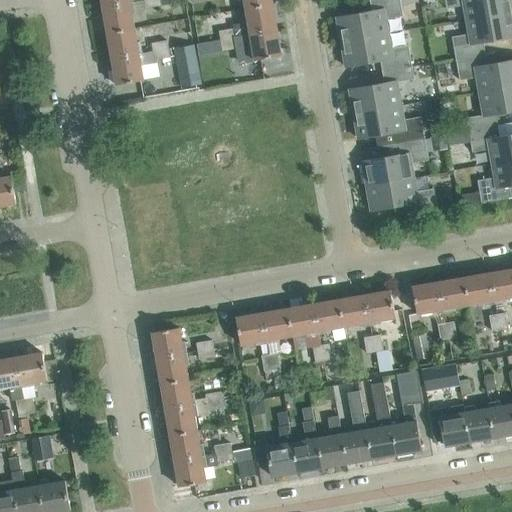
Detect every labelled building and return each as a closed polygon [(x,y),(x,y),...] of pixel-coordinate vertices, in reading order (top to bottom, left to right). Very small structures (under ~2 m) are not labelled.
[(272,0),(244,0),(246,8),(273,4),(272,0)] [(336,17),(340,42),(389,33),(386,19),(403,16),(400,0),(369,0),(372,11),(336,17)] [(463,1),(466,19),(511,10),(511,0),(445,0),(446,4),(463,1)] [(134,14),(132,3),(132,2),(103,7),(107,33),(135,28),(132,14),(134,14)] [(219,30),(219,34),(220,39),(277,29),(273,4),(246,8),(248,22),(246,23),(233,25),(234,28),(219,30)] [(511,35),(511,10),(466,19),(469,34),(452,36),(453,42),(456,58),(485,53),(483,41),(511,35)] [(137,42),(135,28),(107,33),(112,59),(141,54),(141,53),(139,42),(137,42)] [(277,29),(220,39),(222,47),(237,45),(240,63),(282,55),(277,29)] [(391,47),(389,33),(340,42),(345,66),(380,60),(382,71),(412,66),(408,44),(391,47)] [(169,49),(168,40),(151,43),(153,50),(153,52),(169,49)] [(194,46),(175,49),(182,87),(201,84),(194,46)] [(141,65),(143,65),(156,63),(155,59),(170,57),(169,49),(153,52),(153,50),(141,53),(141,54),(112,59),(117,85),(144,80),(141,65)] [(511,59),(487,64),(485,53),(456,58),(460,79),(476,77),(479,91),(511,85),(511,59)] [(414,79),(412,66),(382,71),(384,83),(349,89),(353,114),(402,105),(398,82),(414,79)] [(511,110),(511,85),(479,91),(482,111),(466,114),(469,130),(498,125),(496,113),(511,110)] [(404,119),(402,105),(353,114),(357,138),(393,132),(395,143),(425,138),(421,116),(404,119)] [(498,125),(469,130),(471,141),(473,153),(489,150),(492,163),(511,159),(511,134),(500,136),(498,125)] [(471,141),(469,130),(447,134),(449,144),(471,141)] [(448,148),(445,134),(431,137),(434,151),(448,148)] [(428,160),(425,138),(395,143),(397,155),(362,161),(366,185),(414,177),(412,163),(428,160)] [(511,184),(511,159),(492,163),(494,177),(478,180),(480,191),(481,202),(511,197),(509,185),(511,184)] [(0,206),(16,203),(11,176),(0,178),(0,206)] [(417,191),(414,177),(366,185),(370,210),(406,204),(408,216),(437,210),(433,188),(417,191)] [(458,195),(460,206),(481,202),(480,191),(458,195)] [(511,296),(511,268),(490,273),(495,302),(496,302),(507,300),(506,298),(511,296)] [(464,277),(469,304),(483,302),(483,304),(495,302),(490,273),(464,277)] [(464,277),(438,282),(443,311),(444,311),(456,309),(455,307),(469,304),(464,277)] [(443,311),(438,282),(413,286),(417,313),(432,311),(432,313),(443,311)] [(391,290),(365,294),(370,324),(382,322),(382,320),(396,317),(391,290)] [(370,324),(365,294),(339,299),(344,326),(358,324),(360,338),(364,337),(367,353),(375,351),(372,335),(370,324)] [(344,326),(339,299),(314,304),(319,333),(331,331),(330,329),(344,326)] [(319,333),(314,304),(288,308),(293,335),(307,333),(307,335),(319,333)] [(293,335),(288,308),(262,313),(267,342),(280,340),(279,338),(293,335)] [(506,312),(497,313),(500,330),(508,328),(506,312)] [(267,342),(262,313),(236,317),(241,344),(256,342),(256,344),(267,342)] [(500,330),(497,313),(489,314),(490,316),(492,331),(500,330)] [(448,339),(457,337),(454,321),(445,322),(448,339)] [(448,339),(445,322),(438,323),(441,340),(448,339)] [(152,332),(157,358),(186,353),(184,341),(182,342),(179,327),(152,332)] [(380,334),(372,335),(375,351),(383,350),(380,334)] [(431,357),(426,334),(413,336),(418,359),(431,357)] [(214,348),(213,340),(196,343),(198,351),(214,348)] [(332,359),(329,343),(321,345),(324,361),(332,359)] [(324,361),(321,345),(313,346),(316,362),(324,361)] [(215,356),(214,348),(198,351),(199,359),(215,356)] [(43,352),(17,357),(27,414),(35,412),(33,397),(36,397),(33,382),(48,379),(43,352)] [(281,369),(278,352),(269,354),(272,370),(281,369)] [(188,365),(186,353),(157,358),(161,384),(188,379),(186,365),(188,365)] [(272,370),(269,354),(262,355),(265,371),(272,370)] [(27,414),(17,357),(0,359),(0,387),(10,386),(12,400),(15,400),(18,415),(27,414)] [(447,365),(422,370),(426,391),(450,386),(447,365)] [(422,450),(414,404),(423,402),(417,370),(397,374),(405,422),(392,424),(391,424),(396,454),(422,450)] [(496,389),(494,375),(484,376),(487,390),(496,389)] [(471,394),(469,378),(459,380),(462,395),(471,394)] [(191,393),(188,379),(161,384),(166,409),(195,404),(193,392),(191,393)] [(392,424),(391,419),(384,381),(371,384),(378,427),(367,429),(366,429),(372,459),(396,454),(391,424),(392,424)] [(335,398),(333,385),(324,387),(326,400),(335,398)] [(360,390),(349,392),(354,422),(365,420),(360,390)] [(223,399),(222,392),(206,394),(207,402),(223,399)] [(262,398),(248,400),(250,414),(265,411),(262,398)] [(224,407),(223,399),(207,402),(208,410),(224,407)] [(511,403),(501,405),(500,400),(489,402),(490,407),(496,437),(511,434),(511,403)] [(341,433),(342,433),(337,402),(327,404),(329,417),(327,417),(330,430),(331,435),(317,437),(322,467),(347,463),(341,433)] [(197,416),(195,404),(166,409),(170,435),(197,430),(195,416),(197,416)] [(490,407),(476,410),(475,405),(464,407),(465,411),(471,441),(496,437),(490,407)] [(317,437),(316,432),(311,406),(302,407),(305,422),(303,422),(305,434),(306,439),(292,442),(297,472),(322,467),(317,437)] [(465,411),(451,414),(450,409),(439,411),(445,446),(471,441),(465,411)] [(14,433),(10,411),(2,412),(6,434),(14,433)] [(292,442),(287,411),(277,412),(280,426),(279,426),(280,439),(281,444),(267,446),(265,439),(254,441),(258,465),(269,463),(272,476),(297,472),(292,442)] [(22,433),(27,432),(25,418),(19,419),(22,433)] [(366,429),(367,429),(365,420),(354,422),(356,431),(342,433),(341,433),(347,463),(372,459),(366,429)] [(200,444),(197,430),(170,435),(175,461),(204,455),(202,443),(200,444)] [(34,438),(31,438),(35,459),(49,456),(45,436),(34,438)] [(214,445),(215,453),(215,454),(232,451),(230,442),(214,445)] [(252,461),(250,448),(250,447),(232,451),(233,458),(234,464),(252,461)] [(204,467),(206,467),(218,465),(217,461),(233,458),(232,451),(215,454),(215,453),(204,455),(175,461),(179,486),(206,482),(204,467)] [(44,511),(40,484),(39,485),(26,487),(22,470),(21,470),(19,456),(9,458),(15,489),(19,511),(44,511)] [(38,480),(39,485),(40,484),(44,511),(59,511),(71,510),(65,480),(50,483),(50,478),(38,480)] [(19,511),(15,489),(1,491),(0,487),(0,511),(19,511)]
